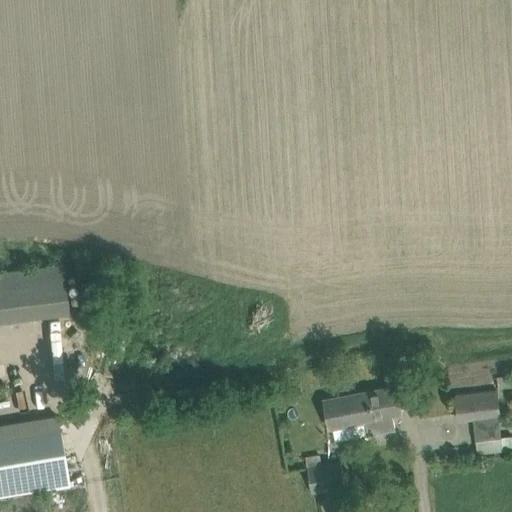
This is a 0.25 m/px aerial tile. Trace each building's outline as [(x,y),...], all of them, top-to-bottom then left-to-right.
[(0,322),(69,313),(62,264),(0,272),(0,322)] [(105,377),(137,382),(146,378),(156,367),(160,353),(154,329),(141,318),(116,317),(97,331),(92,355),(105,377)] [(403,414),(399,394),(397,385),(361,392),(366,421),(403,414)] [(500,415),(497,392),(497,390),(456,395),(459,420),(500,415)] [(330,428),(366,421),(361,392),(325,399),(330,428)] [(0,496),(70,484),(66,465),(58,415),(0,425),(0,496)] [(341,462),(322,465),(319,454),(305,456),(308,468),(312,492),(346,486),(341,462)]
